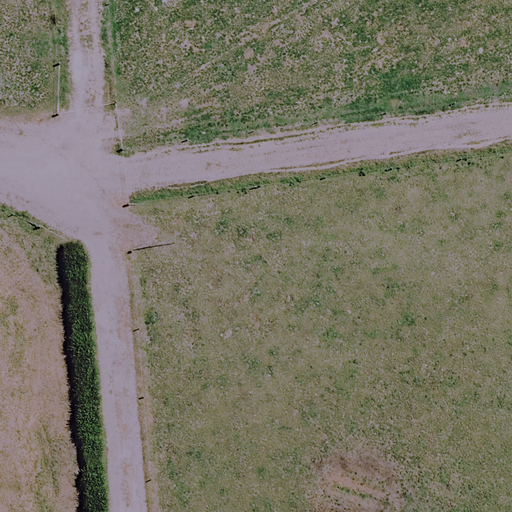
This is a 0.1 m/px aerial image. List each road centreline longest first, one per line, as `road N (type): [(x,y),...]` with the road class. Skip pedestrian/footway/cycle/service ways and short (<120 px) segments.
road 1 (track): [(100,174),(511,124)]
road 2 (track): [(100,174),(131,511)]
